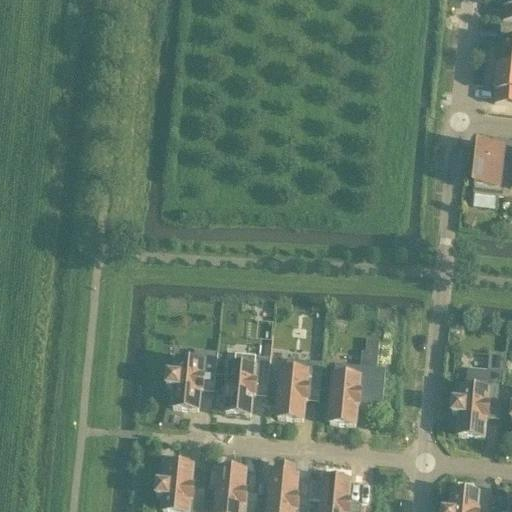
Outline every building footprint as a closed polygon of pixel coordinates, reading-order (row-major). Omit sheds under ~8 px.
[(511,0),(492,0),(493,4),(505,5),(503,23),(511,23),(511,0)] [(486,68),(511,70),(511,33),(502,33),(500,50),(488,49),(486,68)] [(511,70),(486,68),(484,87),(496,88),(495,106),(511,107),(511,70)] [(511,191),(511,166),(503,166),(504,153),(479,150),(473,198),(499,201),(510,202),(510,203),(511,203),(511,191)] [(475,221),(468,217),(463,227),(470,231),(475,221)] [(168,378),(167,391),(175,392),(173,413),(198,415),(200,395),(203,395),(204,382),(214,383),(215,383),(218,356),(195,354),(194,366),(178,365),(176,379),(168,378)] [(230,370),(225,418),(251,420),(253,400),(255,400),(257,387),(267,388),(266,388),(268,388),(270,361),(251,359),(251,360),(236,358),(235,370),(230,370)] [(282,375),(277,423),(303,425),(305,405),(308,405),(309,392),(319,393),(320,394),(322,366),(303,365),(288,363),(287,375),(282,375)] [(453,405),(452,419),(460,420),(458,440),(484,442),(486,422),(489,422),(490,409),(500,410),(504,365),(489,363),(487,382),(469,381),(468,392),(463,392),(461,406),(453,405)] [(334,380),(330,428),(355,430),(357,410),(360,410),(361,397),(371,398),(372,399),(372,398),(382,399),(382,400),(383,400),(385,372),(352,369),(350,381),(334,380)] [(157,488),(156,501),(164,502),(163,511),(202,511),(204,505),(202,505),(192,504),(194,491),(191,491),(193,471),(188,470),(189,462),(173,461),(172,469),(167,468),(165,489),(157,488)] [(272,478),(268,511),(297,511),(298,501),(296,501),(298,481),(293,480),(294,472),(277,471),(277,479),(272,478)] [(220,473),(216,511),(255,511),(256,510),(255,510),(255,511),(245,510),(246,496),(243,496),(246,476),(220,473)] [(324,483),(321,511),(350,511),(351,506),(348,506),(350,485),(345,485),(346,477),(330,476),(329,484),(324,483)] [(476,511),(478,498),(474,497),(474,490),(458,488),(458,496),(453,495),(451,511),(476,511)]
